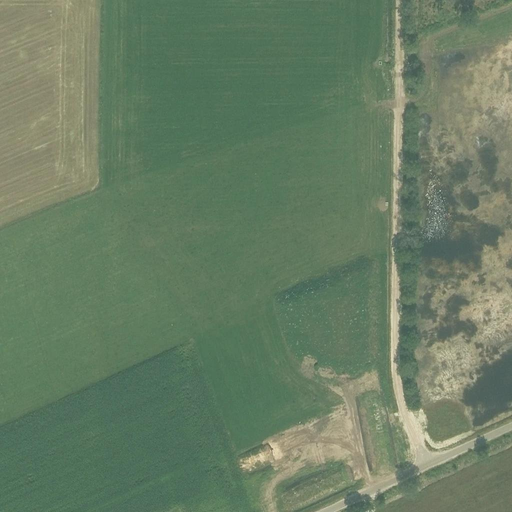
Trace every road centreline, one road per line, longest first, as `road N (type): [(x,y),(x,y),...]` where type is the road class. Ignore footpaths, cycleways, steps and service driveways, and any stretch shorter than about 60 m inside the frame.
road 1 (track): [(427,459),(397,370),(401,0)]
road 2 (track): [(135,96),(400,102)]
road 3 (unclassified): [(317,511),(511,421)]
